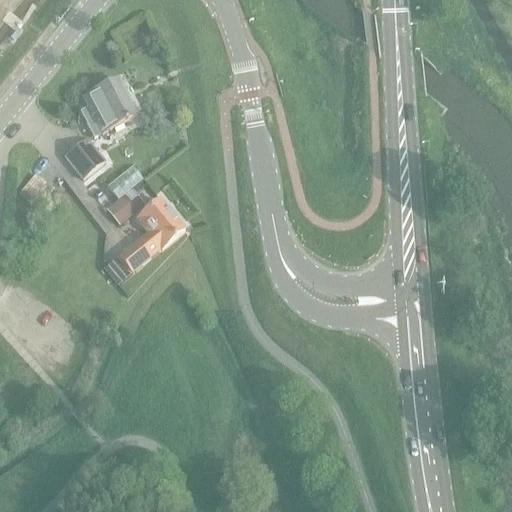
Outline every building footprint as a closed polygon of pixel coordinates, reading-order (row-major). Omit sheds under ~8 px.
[(136,121),(127,102),(117,83),(82,100),(88,111),(80,115),(95,143),(136,121)] [(105,165),(88,142),(65,160),(83,183),(105,165)] [(108,210),(122,229),(148,209),(133,189),(145,180),(135,167),(109,186),(120,201),(108,210)] [(29,206),(47,186),(36,176),(19,196),(29,206)] [(146,237),(118,260),(132,277),(161,252),(162,253),(185,234),(160,204),(157,207),(135,225),(146,237)]
